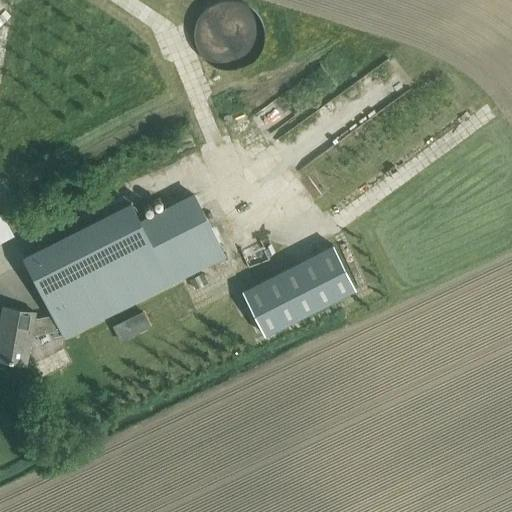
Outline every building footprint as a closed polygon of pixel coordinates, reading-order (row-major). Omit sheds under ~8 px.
[(210,60),(220,65),(232,66),(245,63),(255,56),(262,45),(265,33),(263,21),(257,10),(248,2),(243,0),(215,0),(212,1),(202,10),(196,20),(194,31),(196,42),(201,52),(210,60)] [(333,86),(286,114),(289,124),(279,135),(286,146),(291,166),(304,177),(346,151),(349,162),(358,169),(342,188),(387,160),(397,149),(420,134),(417,123),(406,126),(399,135),(385,123),(372,131),(364,142),(358,143),(371,127),(358,130),(356,123),(401,96),(399,87),(386,90),(382,74),(372,77),(369,80),(367,78),(333,86)] [(130,202),(23,256),(52,314),(60,330),(63,335),(64,336),(179,278),(191,300),(237,277),(225,252),(223,254),(220,249),(192,193),(139,220),(130,202)] [(0,209),(0,238),(11,234),(1,209),(0,209)] [(264,335),(355,289),(333,244),(241,291),(264,335)] [(31,335),(60,330),(52,314),(34,317),(35,311),(1,306),(0,313),(0,359),(26,364),(31,335)]
